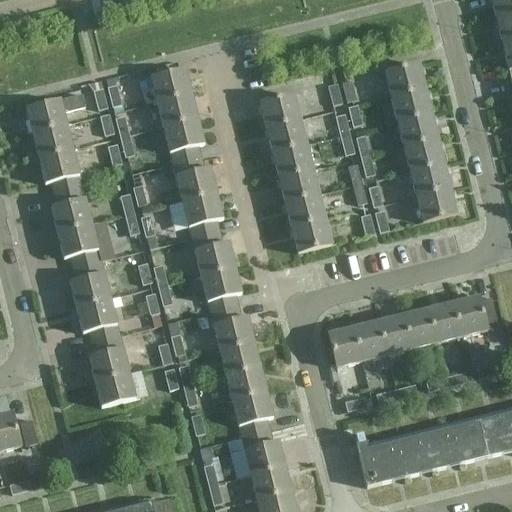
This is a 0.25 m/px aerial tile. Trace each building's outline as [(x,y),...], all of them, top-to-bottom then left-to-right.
[(511,0),(492,0),(497,21),(511,17),(511,0)] [(504,46),(511,43),(511,17),(497,21),(504,46)] [(392,101),(426,92),(420,66),(386,75),(392,101)] [(159,105),(193,97),(187,71),(152,80),(159,105)] [(343,86),(348,105),(358,103),(353,83),(343,86)] [(343,106),(338,87),(329,89),(334,108),(343,106)] [(109,91),(114,110),(124,108),(119,88),(109,91)] [(109,111),(104,92),(95,94),(100,114),(109,111)] [(398,125),(433,117),(426,92),(392,101),(398,125)] [(68,128),(67,126),(65,114),(86,109),(83,97),(27,111),(34,136),(68,128)] [(165,130),(199,122),(193,97),(159,105),(165,130)] [(268,131),(302,123),(295,97),(262,106),(268,131)] [(359,108),(349,110),(354,130),(364,128),(359,108)] [(106,139),(115,137),(110,117),(101,120),(106,139)] [(341,139),(350,137),(346,117),(336,119),(341,139)] [(405,150),(439,142),(433,117),(398,125),(405,150)] [(122,141),(131,139),(126,119),(117,122),(122,141)] [(174,167),(202,160),(199,149),(206,148),(199,122),(165,130),(174,167)] [(274,156),(308,148),(302,123),(268,131),(274,156)] [(40,161),(74,153),(68,128),(34,136),(40,161)] [(346,158),(355,156),(350,137),(341,139),(346,158)] [(127,160),(136,158),(131,139),(122,141),(127,160)] [(362,161),(371,158),(367,139),(357,141),(362,161)] [(411,175),(445,167),(439,142),(405,150),(411,175)] [(109,150),(114,170),(123,167),(118,148),(109,150)] [(280,181),(314,173),(308,148),(274,156),(280,181)] [(55,197),(83,190),(74,153),(40,161),(47,187),(53,186),(55,197)] [(367,180),(376,178),(371,158),(362,161),(367,180)] [(184,205),(218,196),(211,170),(205,171),(202,160),(174,167),(184,205)] [(354,189),(363,186),(358,167),(349,169),(354,189)] [(417,200),(451,191),(445,167),(411,175),(417,200)] [(286,206),(320,198),(314,173),(280,181),(286,206)] [(359,208),(368,206),(363,186),(354,189),(359,208)] [(149,207),(144,188),(134,191),(139,210),(149,207)] [(379,189),(369,191),(374,211),(384,208),(379,189)] [(59,236),(93,227),(83,190),(55,197),(58,208),(52,210),(59,236)] [(423,225),(457,217),(451,191),(417,200),(423,225)] [(193,242),(220,235),(218,224),(224,222),(218,196),(184,205),(193,242)] [(126,219),(135,217),(130,198),(121,200),(126,219)] [(292,231),(326,222),(320,198),(286,206),(292,231)] [(376,216),(381,236),(390,234),(385,214),(376,216)] [(131,238),(140,236),(135,217),(126,219),(131,238)] [(376,237),(371,217),(362,220),(367,239),(376,237)] [(142,221),(147,241),(156,238),(151,219),(142,221)] [(299,256),(333,248),(326,222),(292,231),(299,256)] [(74,272),(102,264),(93,227),(59,236),(65,262),(71,260),(74,272)] [(202,279),(236,271),(230,244),(223,246),(220,235),(193,242),(202,279)] [(156,238),(147,241),(150,252),(159,250),(156,238)] [(77,310),(112,302),(102,264),(74,272),(77,283),(71,284),(77,310)] [(153,286),(148,266),(139,269),(144,288),(153,286)] [(159,290),(168,288),(164,268),(154,270),(159,290)] [(211,316),(239,309),(236,298),(243,297),(236,271),(202,279),(211,316)] [(164,309),(173,307),(168,288),(159,290),(164,309)] [(160,317),(155,297),(146,299),(151,319),(160,317)] [(480,303),(479,299),(454,306),(462,340),(488,333),(486,326),(498,323),(492,300),(480,303)] [(93,346),(121,339),(112,302),(77,310),(84,336),(90,335),(93,346)] [(437,346),(462,340),(454,306),(429,312),(437,346)] [(221,354),(255,345),(248,319),(242,321),(239,309),(211,316),(221,354)] [(413,353),(437,346),(429,312),(404,318),(413,353)] [(388,359),(413,353),(404,318),(379,324),(388,359)] [(169,326),(172,339),(181,336),(178,324),(169,326)] [(363,365),(388,359),(379,324),(354,331),(363,365)] [(337,372),(363,365),(354,331),(329,337),(337,372)] [(172,340),(177,359),(186,357),(181,337),(172,340)] [(96,385),(131,376),(121,339),(93,346),(96,357),(90,359),(96,385)] [(227,379),(261,370),(255,345),(221,354),(227,379)] [(173,366),(168,347),(159,349),(164,368),(173,366)] [(480,382),(499,377),(497,367),(477,372),(480,382)] [(184,389),(194,387),(189,368),(179,371),(184,389)] [(233,404),(267,395),(261,370),(227,379),(233,404)] [(179,391),(174,372),(165,374),(170,393),(179,391)] [(448,390),(468,385),(466,375),(446,380),(448,390)] [(102,410),(137,402),(131,376),(96,385),(102,410)] [(429,394),(448,390),(446,380),(427,385),(429,394)] [(189,409),(199,407),(194,387),(184,389),(189,409)] [(398,402),(417,397),(415,388),(396,393),(398,402)] [(379,407),(398,402),(396,393),(377,398),(379,407)] [(242,441),(271,434),(268,422),(274,421),(267,395),(233,404),(242,441)] [(348,415),(367,410),(365,400),(346,405),(348,415)] [(0,455),(22,450),(14,415),(0,418),(0,455)] [(367,490),(511,454),(511,416),(370,453),(368,445),(367,446),(364,437),(356,439),(358,448),(357,448),(357,450),(352,451),(353,456),(358,454),(367,490)] [(192,420),(197,439),(206,437),(201,417),(192,420)] [(21,426),(27,449),(39,446),(33,423),(21,426)] [(252,478),(286,470),(279,443),(273,445),(271,434),(242,441),(252,478)] [(308,463),(313,462),(310,440),(294,442),(296,458),(307,457),(308,463)] [(200,452),(204,469),(214,467),(209,449),(200,452)] [(209,489),(218,486),(214,468),(204,470),(209,489)] [(258,503),(292,495),(286,470),(252,478),(258,503)] [(13,497),(33,492),(30,482),(11,487),(13,497)] [(214,509),(223,506),(218,486),(209,489),(214,509)] [(260,511),(296,511),(292,495),(258,503),(260,511)] [(173,511),(171,502),(128,511),(173,511)]
